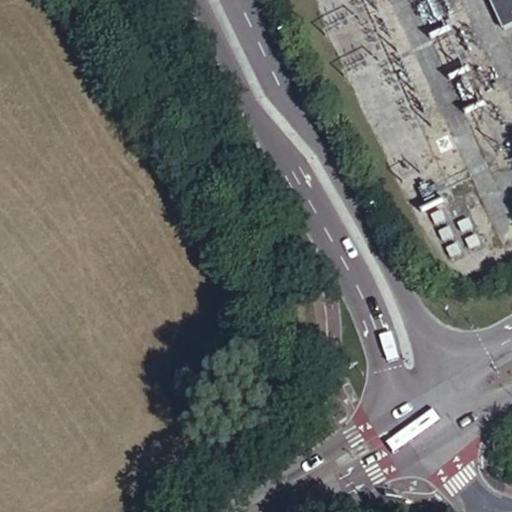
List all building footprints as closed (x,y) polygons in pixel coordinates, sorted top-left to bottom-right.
[(511,0),(484,0),(492,17),(511,7),(511,0)] [(436,205),(431,195),(421,200),(426,209),(436,205)] [(457,203),(447,208),(452,218),(462,213),(457,203)] [(443,221),(438,211),(429,216),(433,226),(443,221)] [(469,229),(465,219),(455,224),(459,234),(469,229)] [(450,237),(446,228),(436,232),(441,242),(450,237)]
